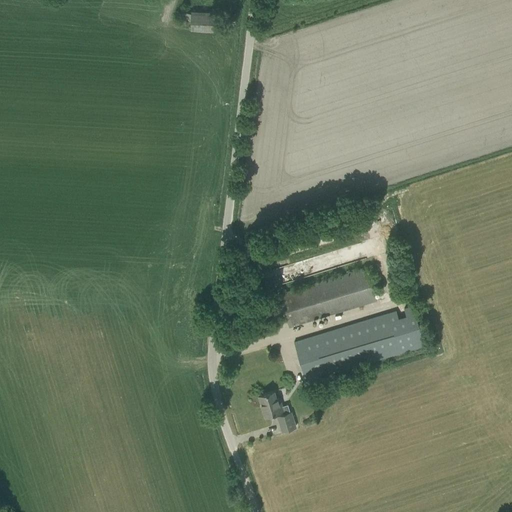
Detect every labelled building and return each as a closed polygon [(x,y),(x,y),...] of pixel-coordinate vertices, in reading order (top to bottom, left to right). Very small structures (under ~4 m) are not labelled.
[(190,28),(216,30),(217,14),(183,12),(183,19),(190,20),(190,28)] [(279,268),(283,282),(292,279),(288,265),(279,268)] [(377,300),(367,267),(279,294),(289,327),(377,300)] [(294,342),(306,381),(426,344),(414,305),(404,308),(406,316),(399,318),(396,311),(294,342)] [(259,395),(265,416),(283,411),(279,397),(277,398),(274,391),(259,395)] [(291,412),(277,416),(282,431),(295,427),(291,412)]
